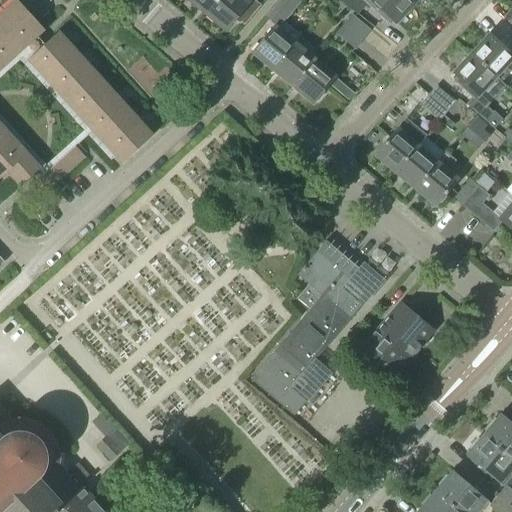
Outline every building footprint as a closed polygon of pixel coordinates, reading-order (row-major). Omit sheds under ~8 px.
[(14,0),(0,12),(0,27),(21,51),(45,29),(18,0),(14,0)] [(191,0),(205,12),(215,0),(191,0)] [(225,29),(235,17),(243,24),(259,5),(252,0),(215,0),(205,12),(225,29)] [(299,2),(297,0),(279,0),(266,16),(275,24),(278,26),(299,2)] [(338,0),(357,15),(365,6),(357,0),(338,0)] [(413,4),(408,0),(363,0),(388,23),(391,20),(395,23),(413,4)] [(352,15),(344,25),(363,41),(371,31),(352,15)] [(252,52),(272,69),(293,44),(300,36),(282,21),(278,26),(275,24),(252,52)] [(363,41),(344,25),(336,34),(355,50),(363,41)] [(0,27),(0,69),(21,51),(0,27)] [(59,32),(54,36),(28,60),(45,80),(76,52),(59,32)] [(511,56),(488,35),(470,54),(495,77),(498,80),(499,80),(501,82),(511,69),(511,56)] [(289,83),(292,86),(312,61),(293,44),(272,69),(282,77),(281,79),(287,84),(289,83)] [(93,71),(76,52),(45,80),(62,99),(93,71)] [(470,54),(452,74),(456,77),(454,80),(472,97),(465,105),(493,130),(503,120),(493,111),(492,112),(487,108),(496,98),(488,91),(498,80),(495,77),(470,54)] [(312,61),(292,86),(311,102),(314,99),(316,100),(322,93),(321,90),(332,77),(312,61)] [(111,91),(93,71),(62,99),(80,119),(111,91)] [(436,86),(428,95),(446,111),(454,101),(436,86)] [(132,115),(111,91),(80,119),(101,143),(132,115)] [(420,105),(438,120),(446,111),(428,95),(420,105)] [(132,115),(101,143),(120,164),(151,137),(132,115)] [(477,117),(461,136),(478,150),(490,136),(483,130),(487,126),(477,117)] [(375,154),(395,171),(416,147),(416,148),(426,136),(405,119),(375,154)] [(0,147),(12,137),(0,123),(0,147)] [(40,168),(12,137),(0,147),(0,177),(9,170),(16,177),(14,179),(20,186),(40,168)] [(48,189),(84,158),(84,157),(75,147),(39,179),(48,189)] [(435,164),(416,147),(395,171),(403,178),(403,180),(411,187),(413,186),(415,188),(435,164)] [(435,164),(415,188),(435,205),(437,202),(440,203),(445,197),(444,194),(456,180),(447,173),(456,161),(445,152),(435,164)] [(277,199),(283,194),(280,192),(288,184),(278,174),(271,181),(268,179),(263,184),(277,199)] [(453,198),(462,206),(478,187),(469,180),(453,198)] [(501,221),(511,230),(511,233),(511,234),(511,233),(511,195),(509,193),(509,194),(493,213),(482,204),(489,196),(478,187),(462,206),(483,225),(491,216),(499,223),(501,221)] [(316,371),(310,366),(379,286),(326,241),(296,276),(308,286),(297,299),(309,310),(250,380),(293,416),(320,384),(316,381),(316,371)] [(400,304),(357,354),(389,381),(432,331),(400,304)] [(56,511),(77,493),(56,470),(57,463),(57,452),(54,443),(48,434),(41,427),(34,424),(27,422),(20,421),(12,421),(0,408),(0,511),(56,511)] [(489,430),(485,435),(511,458),(511,424),(502,416),(497,421),(495,419),(487,428),(489,430)] [(130,445),(117,430),(97,447),(110,462),(130,445)] [(511,466),(511,458),(485,435),(480,441),(478,438),(470,448),(472,450),(467,455),(503,485),(511,474),(508,472),(511,466)] [(440,487),(436,492),(459,511),(481,511),(489,503),(453,472),(448,477),(446,476),(438,485),(440,487)] [(511,492),(507,487),(499,497),(511,507),(511,492)] [(102,511),(81,489),(56,511),(102,511)] [(459,511),(436,492),(431,497),(429,495),(421,505),(423,507),(419,511),(459,511)] [(511,511),(511,507),(499,497),(491,506),(498,511),(511,511)]
